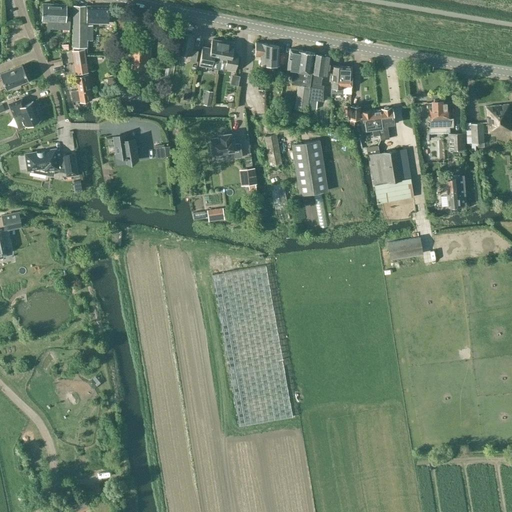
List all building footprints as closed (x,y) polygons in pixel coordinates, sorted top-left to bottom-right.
[(69,30),(69,21),(65,21),(66,4),(43,3),(42,20),(47,20),(47,31),(49,31),(49,29),(69,30)] [(87,40),(91,40),(92,25),(87,25),(87,23),(107,23),(108,6),(73,6),(73,47),(87,47),(87,40)] [(14,34),(14,24),(4,24),(4,34),(14,34)] [(189,61),(196,63),(198,51),(192,50),(194,36),(180,33),(177,52),(191,55),(189,61)] [(202,49),(199,66),(211,68),(218,70),(219,61),(223,42),(212,40),(210,51),(202,49)] [(219,61),(218,70),(224,71),(225,69),(235,71),(238,56),(232,55),(234,44),(223,42),(219,61)] [(278,66),(279,46),(255,42),(255,55),(261,56),(260,72),(269,72),(269,65),(278,66)] [(150,48),(134,47),(132,68),(148,69),(150,48)] [(289,48),(286,69),(292,70),(290,83),(298,85),(295,108),(306,110),(310,84),(314,53),(289,48)] [(84,49),(72,51),(76,73),(88,71),(84,49)] [(310,84),(309,99),(309,108),(316,108),(316,101),(322,101),(323,85),(320,85),(322,74),(327,75),(330,56),(314,53),(310,84)] [(0,74),(0,75),(6,89),(11,87),(12,89),(20,86),(19,84),(28,80),(22,65),(0,74)] [(332,66),(331,93),(342,93),(342,94),(351,94),(351,86),(352,77),(351,77),(352,67),(343,66),(344,66),(332,66)] [(80,102),(92,100),(87,75),(76,76),(78,90),(71,91),(72,101),(80,100),(80,102)] [(147,89),(130,88),(122,88),(122,101),(130,101),(130,99),(147,99),(147,89)] [(21,98),(8,103),(14,116),(20,114),(25,126),(29,124),(31,125),(35,124),(36,121),(40,120),(37,113),(35,108),(32,101),(24,105),(21,98)] [(441,101),(432,101),(432,108),(429,109),(430,119),(430,128),(453,127),(453,118),(450,118),(449,102),(441,102),(441,101)] [(511,151),(511,128),(510,129),(508,104),(485,106),(488,132),(510,130),(511,151)] [(350,106),(350,119),(359,119),(360,106),(350,106)] [(379,110),(373,110),(375,121),(381,120),(382,127),(378,127),(379,128),(380,140),(389,138),(387,124),(394,123),(391,107),(379,109),(379,110)] [(364,129),(379,128),(378,127),(382,127),(381,120),(375,121),(373,110),(362,112),(364,129)] [(470,124),(471,142),(484,141),(482,123),(470,124)] [(463,132),(449,132),(450,149),(463,149),(463,132)] [(219,137),(210,139),(212,154),(233,151),(234,157),(241,156),(240,143),(233,144),(232,135),(230,136),(229,134),(223,135),(223,134),(219,135),(219,137)] [(266,136),(264,136),(270,166),(281,164),(276,134),(266,136)] [(124,135),(114,137),(117,156),(124,155),(124,157),(126,157),(127,161),(137,159),(134,140),(125,141),(124,135)] [(299,195),(327,191),(319,140),(292,145),(299,195)] [(378,145),(366,147),(367,154),(369,154),(377,203),(382,222),(387,222),(386,217),(416,212),(413,196),(410,178),(408,178),(403,149),(395,150),(383,152),(379,153),(378,145)] [(36,152),(25,154),(28,169),(30,169),(30,171),(53,175),(54,169),(58,168),(55,149),(44,151),(36,152)] [(74,152),(63,154),(66,176),(77,174),(74,152)] [(288,168),(269,171),(271,183),(290,179),(288,168)] [(459,206),(457,176),(457,175),(445,176),(447,207),(459,206)] [(464,175),(457,176),(459,206),(466,205),(464,175)] [(283,183),(271,185),(278,227),(291,225),(283,183)] [(0,257),(2,257),(3,254),(5,253),(1,235),(9,234),(8,229),(22,226),(18,212),(1,215),(4,230),(0,231),(0,229),(0,257)] [(419,237),(387,243),(390,259),(422,253),(419,237)] [(239,426),(292,417),(265,265),(212,274),(239,426)]
